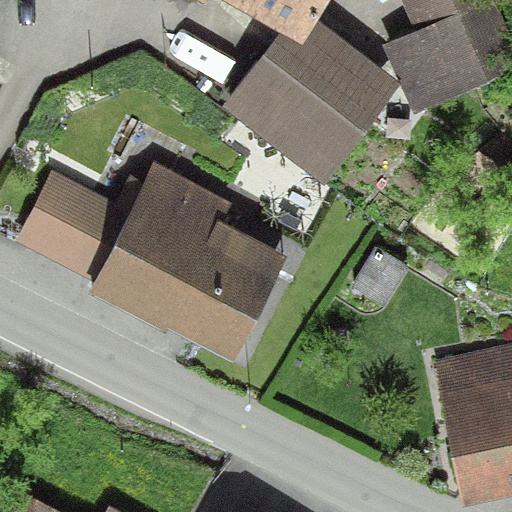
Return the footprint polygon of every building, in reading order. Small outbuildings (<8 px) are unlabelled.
[(260,0),(299,21),(309,0),(260,0)] [(483,0),(415,0),(426,23),(386,40),(415,105),(511,62),(483,0)] [(357,124),(263,50),(226,97),(320,171),(357,124)] [(149,166),(94,272),(87,285),(92,288),(98,275),(231,344),(271,269),(175,219),(191,188),(149,166)] [(349,284),(377,301),(399,265),(371,248),(349,284)] [(435,368),(458,491),(511,479),(511,349),(434,365),(435,368)] [(106,511),(103,510),(102,511),(33,511),(17,503),(11,511),(106,511)]
